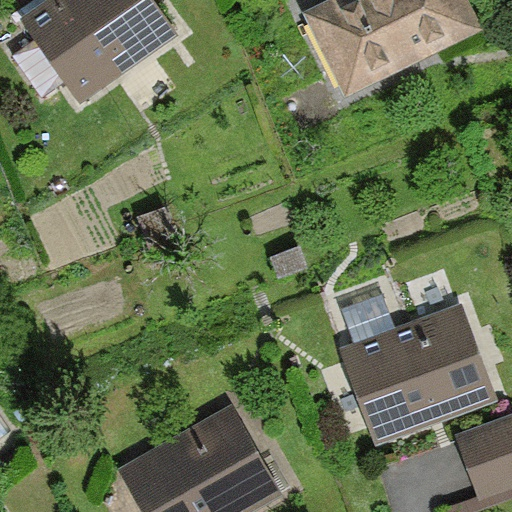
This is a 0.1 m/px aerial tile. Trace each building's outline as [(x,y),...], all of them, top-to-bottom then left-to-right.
[(82,107),(182,34),(156,0),(41,0),(16,18),(82,107)] [(342,0),(304,20),(347,99),(478,30),(462,0),(342,0)] [(375,445),(501,397),(464,301),(338,349),(375,445)] [(140,511),(256,511),(285,496),(232,404),(117,471),(140,511)] [(476,499),(511,489),(511,421),(460,435),(476,499)]
